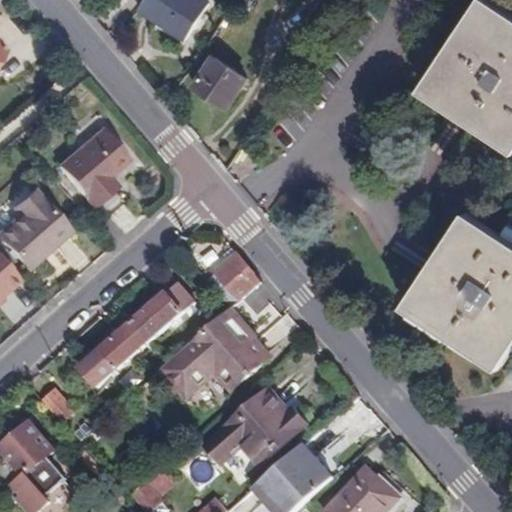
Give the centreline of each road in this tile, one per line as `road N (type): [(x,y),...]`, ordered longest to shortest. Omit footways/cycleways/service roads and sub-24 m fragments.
road 1 (tertiary): [(210,189),(487,507)]
road 2 (residential): [(210,189),(0,376)]
road 3 (tertiary): [(50,0),(210,189)]
